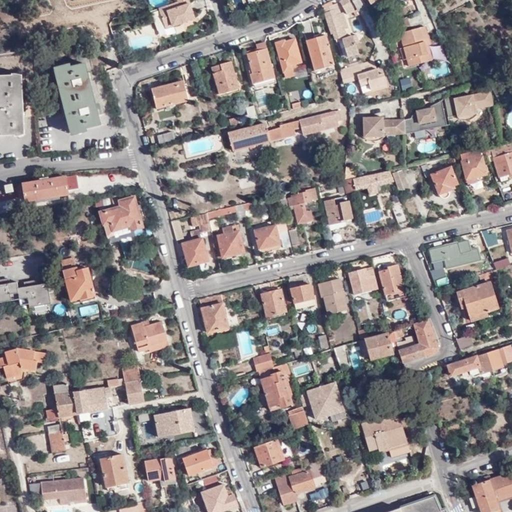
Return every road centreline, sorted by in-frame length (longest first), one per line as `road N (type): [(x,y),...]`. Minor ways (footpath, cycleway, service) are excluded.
road 1 (residential): [(140,159),(122,88),(128,70),(274,23),(316,0)]
road 2 (residential): [(446,479),(418,372),(447,344),(408,239)]
road 3 (residential): [(178,293),(408,239)]
road 4 (residential): [(250,511),(178,293)]
road 5 (residential): [(0,169),(140,159)]
road 6 (residential): [(178,293),(140,159)]
